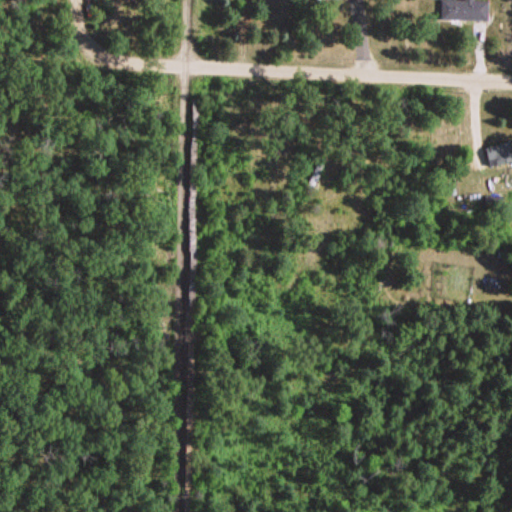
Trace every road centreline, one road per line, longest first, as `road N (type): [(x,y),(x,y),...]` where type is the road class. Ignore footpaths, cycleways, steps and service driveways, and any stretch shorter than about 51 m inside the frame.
road 1 (track): [(184,0),(180,511)]
road 2 (residential): [(511,79),(183,64)]
